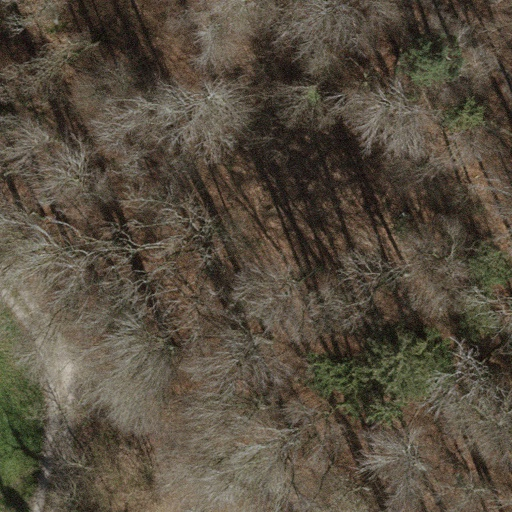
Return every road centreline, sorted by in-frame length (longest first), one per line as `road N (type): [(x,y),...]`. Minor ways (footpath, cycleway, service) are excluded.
road 1 (track): [(67,392),(55,331),(0,265)]
road 2 (track): [(511,87),(461,44),(426,0)]
road 3 (track): [(45,511),(67,392)]
